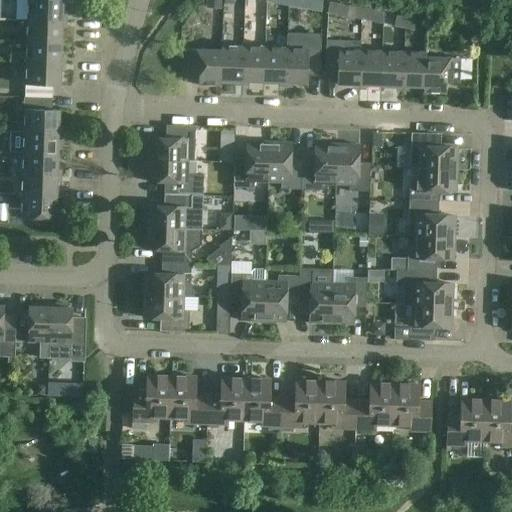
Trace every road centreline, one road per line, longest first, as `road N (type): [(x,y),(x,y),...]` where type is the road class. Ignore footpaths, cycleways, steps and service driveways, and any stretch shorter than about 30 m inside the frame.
road 1 (residential): [(486,350),(483,131),(467,122),(114,111)]
road 2 (residential): [(486,350),(112,344),(102,332),(98,276)]
road 3 (residential): [(114,111),(109,249),(98,276)]
